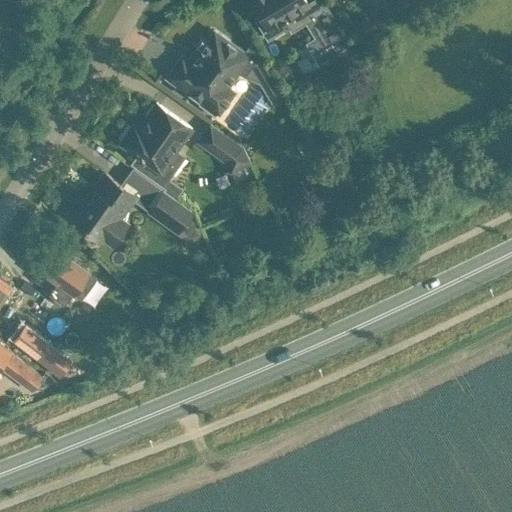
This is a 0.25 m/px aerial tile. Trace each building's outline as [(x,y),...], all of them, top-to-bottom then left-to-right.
[(251,0),(258,10),(261,15),(257,17),(269,37),(288,25),(302,17),(305,21),(315,37),(306,43),(306,44),(298,49),(310,69),(318,64),(319,65),(329,60),(330,59),(350,47),(351,47),(350,45),(345,35),(324,1),(323,2),(312,8),(309,4),(307,1),(306,0),(251,0)] [(419,3),(417,0),(396,0),(396,1),(397,0),(398,0),(405,11),(419,3)] [(356,28),(362,38),(386,23),(380,13),(374,17),(375,20),(371,22),(366,14),(352,22),(356,28)] [(36,19),(32,29),(41,33),(46,24),(36,19)] [(181,54),(166,76),(182,87),(219,114),(236,90),(229,85),(239,72),(243,75),(244,75),(253,61),(262,55),(253,41),(246,51),(230,40),(214,28),(190,61),(181,54)] [(356,28),(345,35),(350,45),(362,38),(356,28)] [(193,128),(156,101),(138,126),(133,122),(119,141),(136,154),(128,165),(153,182),(193,128)] [(210,121),(196,140),(224,160),(230,171),(251,161),(243,145),(210,121)] [(323,154),(308,163),(319,182),(334,173),(323,154)] [(122,215),(137,194),(105,171),(93,187),(96,189),(87,201),(83,197),(69,216),(104,241),(104,240),(112,246),(130,221),(122,215)] [(175,197),(175,196),(164,188),(163,188),(147,211),(193,244),(196,240),(195,240),(201,230),(193,211),(193,210),(175,197)] [(48,241),(32,262),(57,280),(47,293),(63,304),(72,291),(81,297),(95,278),(72,261),(74,259),(48,241)] [(229,248),(227,267),(243,268),(245,249),(229,248)] [(25,321),(12,339),(59,374),(72,357),(25,321)] [(42,375),(28,365),(8,350),(10,348),(0,340),(0,364),(18,378),(32,389),(42,375)]
